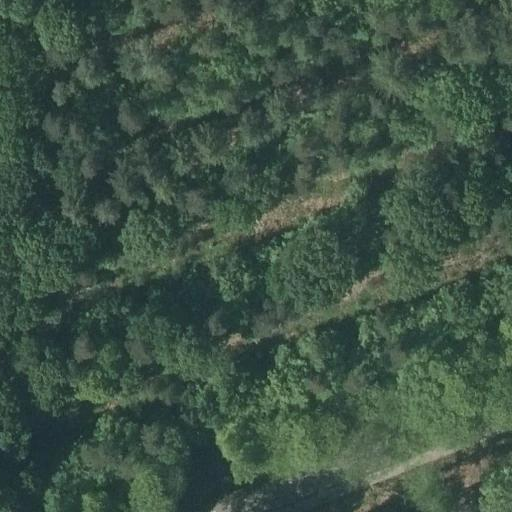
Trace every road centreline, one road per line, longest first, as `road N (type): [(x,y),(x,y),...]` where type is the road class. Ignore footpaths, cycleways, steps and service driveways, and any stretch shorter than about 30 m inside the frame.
road 1 (track): [(30,0),(3,511)]
road 2 (tertiary): [(228,511),(511,403)]
